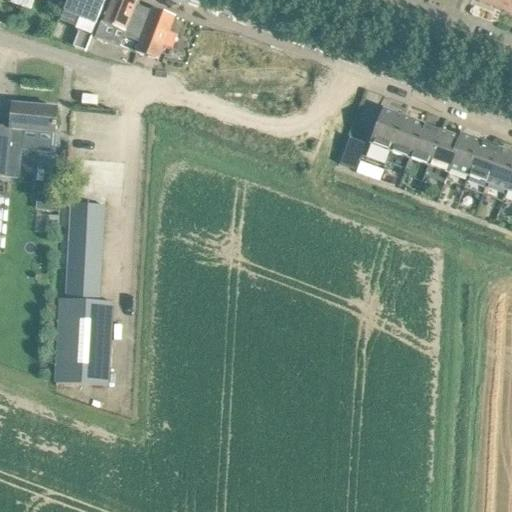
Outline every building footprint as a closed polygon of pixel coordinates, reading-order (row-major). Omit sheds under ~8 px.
[(29,13),(34,0),(6,0),(5,4),(29,13)] [(86,52),(97,24),(101,11),(105,0),(68,0),(68,1),(69,1),(61,23),(76,29),(79,34),(73,48),(86,52)] [(101,24),(95,39),(136,54),(139,44),(140,44),(152,12),(151,12),(136,6),(137,4),(127,0),(112,0),(107,14),(103,25),(101,24)] [(475,0),(475,1),(504,13),(508,0),(475,0)] [(163,47),(175,18),(152,9),(151,12),(152,12),(140,44),(139,44),(136,54),(158,62),(163,47)] [(308,83),(304,101),(322,105),(326,87),(308,83)] [(0,127),(0,178),(6,179),(6,170),(19,171),(21,152),(52,155),(54,137),(55,138),(57,112),(12,108),(10,128),(0,127)] [(372,129),(361,157),(386,166),(391,152),(403,118),(383,111),(376,130),(372,129)] [(403,118),(391,152),(410,159),(422,126),(403,118)] [(422,126),(410,159),(429,167),(442,133),(422,126)] [(442,133),(429,167),(447,173),(448,171),(462,136),(461,136),(459,139),(442,133)] [(448,171),(467,178),(481,143),(462,136),(448,171)] [(481,143),(467,178),(486,185),(500,150),(481,143)] [(511,154),(500,150),(486,185),(506,192),(511,175),(511,154)] [(39,194),(38,211),(59,213),(61,196),(39,194)] [(72,207),(68,300),(62,300),(59,383),(111,385),(115,302),(101,301),(105,209),(72,207)] [(142,282),(143,262),(120,261),(119,281),(142,282)]
